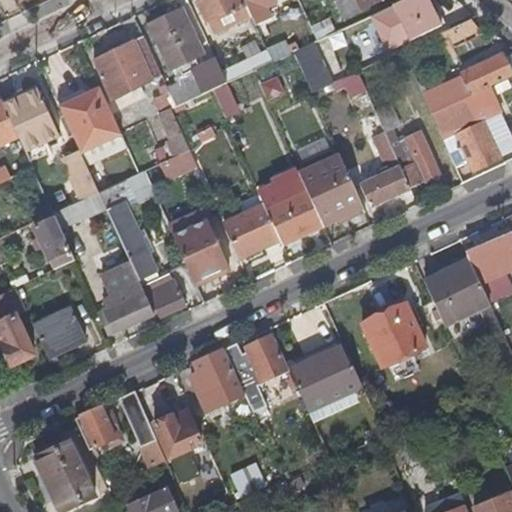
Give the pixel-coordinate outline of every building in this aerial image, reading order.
[(250,18),(241,0),(208,0),(196,6),(211,37),(250,18)] [(241,0),(250,18),(254,28),(269,21),(259,0),(241,0)] [(349,0),(328,0),(338,23),(353,16),(347,1),(349,0)] [(439,29),(424,0),(419,0),(370,23),(385,55),(439,29)] [(176,82),(207,67),(180,12),(150,27),(176,82)] [(316,37),(333,30),(327,17),(311,25),(316,37)] [(447,52),(477,37),(468,18),(438,33),(447,52)] [(164,82),(144,39),(93,63),(112,105),(164,82)] [(335,84),(316,44),(293,54),(311,96),(335,84)] [(251,74),(271,65),(266,52),(220,73),(226,85),(251,74)] [(430,117),(454,106),(472,97),(490,89),(511,79),(501,58),(462,76),(464,80),(443,89),(438,78),(417,87),(430,117)] [(219,71),(215,62),(207,67),(176,82),(179,90),(219,71)] [(220,73),(219,71),(179,90),(169,94),(176,108),(210,93),(226,85),(220,73)] [(257,83),(267,102),(285,92),(275,74),(257,83)] [(502,116),(490,89),(472,97),(480,116),(484,114),(488,122),(502,116)] [(37,91),(3,106),(17,138),(25,154),(59,139),(37,91)] [(126,149),(100,91),(85,97),(82,91),(57,104),(78,149),(86,167),(126,149)] [(171,111),(176,108),(169,94),(169,93),(152,100),(158,114),(154,116),(165,143),(148,151),(155,168),(165,163),(189,152),(171,111)] [(3,106),(1,102),(0,102),(0,145),(17,138),(3,106)] [(430,117),(438,134),(462,123),(454,106),(430,117)] [(376,116),(384,135),(392,132),(399,129),(390,111),(376,116)] [(500,161),(483,124),(457,136),(475,173),(500,161)] [(392,132),(384,135),(389,145),(397,142),(392,132)] [(389,145),(409,190),(438,177),(419,134),(403,140),(415,164),(407,167),(397,142),(389,145)] [(370,208),(409,190),(389,145),(384,135),(371,142),(369,137),(363,140),(367,146),(372,143),(388,176),(361,189),(370,208)] [(86,167),(78,149),(58,158),(78,204),(98,195),(86,167)] [(189,152),(165,163),(172,179),(196,168),(189,152)] [(324,228),(362,210),(339,158),(301,177),(324,228)] [(0,162),(0,183),(10,179),(3,161),(0,162)] [(283,201),(264,210),(280,245),(321,227),(300,180),(278,190),(283,201)] [(125,205),(116,186),(98,195),(106,212),(107,213),(125,205)] [(106,212),(98,195),(78,204),(72,207),(80,223),(106,212)] [(42,220),(53,215),(48,205),(38,210),(42,220)] [(131,267),(137,282),(155,273),(125,205),(107,213),(131,267)] [(222,225),(236,259),(278,239),(264,210),(263,207),(222,225)] [(49,261),(53,271),(74,261),(53,215),(42,220),(30,225),(47,262),(49,261)] [(171,238),(192,284),(227,269),(206,223),(171,238)] [(468,246),(503,232),(500,223),(464,238),(468,246)] [(511,271),(511,236),(466,258),(469,264),(479,287),(511,271)] [(469,264),(423,285),(443,327),(488,306),(479,287),(469,264)] [(109,339),(154,318),(137,282),(131,267),(104,279),(113,298),(106,300),(110,310),(98,315),(109,339)] [(182,309),(171,284),(147,295),(159,320),(182,309)] [(425,348),(405,306),(363,325),(382,368),(425,348)] [(33,327),(46,356),(84,339),(70,308),(33,327)] [(0,338),(11,364),(32,354),(14,315),(0,321),(0,326),(4,336),(0,338)] [(243,362),(236,345),(225,350),(245,396),(259,427),(266,424),(256,402),(263,399),(259,391),(255,393),(253,388),(286,373),(270,338),(246,350),(250,360),(243,362)] [(324,354),(289,371),(308,414),(361,389),(339,341),(321,349),(324,354)] [(245,396),(225,350),(192,365),(198,378),(191,381),(206,413),(245,396)] [(133,393),(117,400),(140,448),(155,441),(133,393)] [(429,416),(433,426),(459,415),(455,404),(429,416)] [(100,408),(75,420),(88,450),(114,439),(100,408)] [(167,461),(198,447),(184,413),(172,418),(171,417),(167,419),(165,417),(154,422),(154,426),(151,427),(167,461)] [(65,511),(93,499),(69,444),(37,459),(59,511),(65,511)] [(236,498),(265,487),(256,462),(227,473),(236,498)] [(511,466),(503,470),(511,491),(511,466)] [(334,488),(328,472),(301,483),(308,500),(334,488)] [(284,483),(274,488),(277,492),(286,489),(284,483)] [(174,511),(164,490),(128,507),(129,511),(174,511)] [(511,511),(511,506),(508,497),(472,511),(511,511)]
